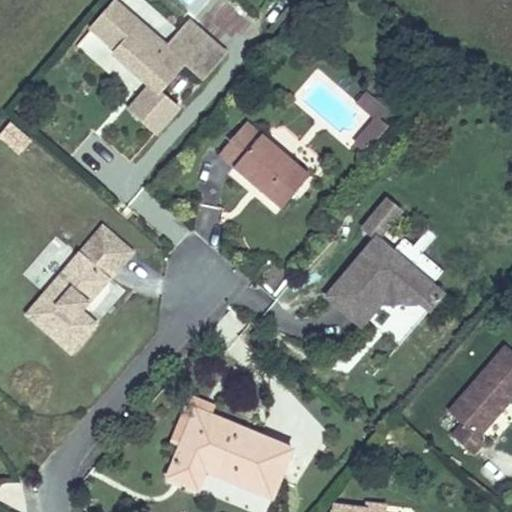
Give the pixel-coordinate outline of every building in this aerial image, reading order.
[(162,61),(181,39),(137,0),(123,0),(115,8),(144,30),(136,37),(162,61)] [(149,95),(135,109),(129,118),(154,141),(176,116),(159,100),(185,71),(203,86),(226,60),(190,29),(181,39),(162,61),(136,37),(144,30),(115,8),(91,36),(117,58),(113,64),(149,95)] [(74,55),(135,109),(149,95),(113,64),(117,58),(91,36),(74,55)] [(360,104),(379,122),(381,120),(383,122),(390,115),(367,96),(360,104)] [(381,120),(379,122),(360,144),(373,153),(391,129),(383,122),(381,120)] [(0,133),(0,140),(20,156),(32,141),(9,123),(0,133)] [(312,184),(248,127),(218,160),(282,216),(312,184)] [(294,163),(303,152),(281,134),(272,145),(294,163)] [(0,205),(13,207),(16,188),(0,185),(0,205)] [(386,209),(363,235),(375,246),(397,219),(386,209)] [(82,306),(87,310),(132,261),(102,234),(23,323),(66,361),(94,330),(80,318),(74,313),(82,306)] [(21,273),(41,292),(76,254),(55,236),(21,273)] [(441,304),(375,247),(326,301),(359,331),(378,308),(385,311),(393,311),(398,305),(407,312),(419,309),(428,316),(441,304)] [(80,318),(87,310),(82,306),(74,313),(80,318)] [(511,354),(506,350),(450,417),(464,429),(454,441),(475,458),(486,445),(481,441),(511,402),(511,354)] [(202,445),(209,426),(193,420),(186,439),(202,445)] [(289,459),(209,426),(202,445),(186,439),(167,486),(197,499),(204,478),(270,504),(289,459)] [(404,511),(403,511),(405,501),(385,496),(384,503),(350,494),(345,511),(404,511)]
